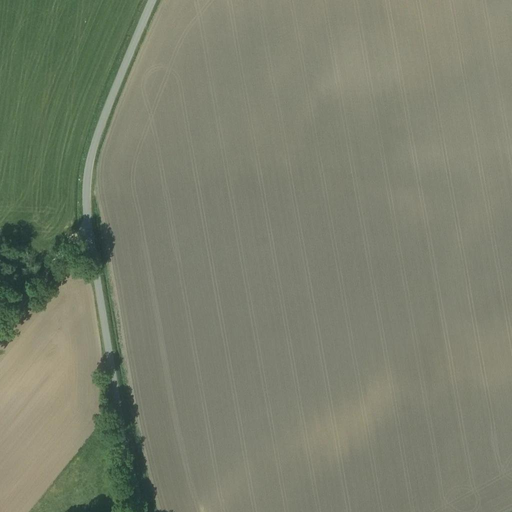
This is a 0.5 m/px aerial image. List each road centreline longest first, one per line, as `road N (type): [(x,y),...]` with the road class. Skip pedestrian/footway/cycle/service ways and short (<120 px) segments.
road 1 (unclassified): [(143,511),(85,203),(97,132),(153,0)]
road 2 (track): [(0,329),(87,226)]
